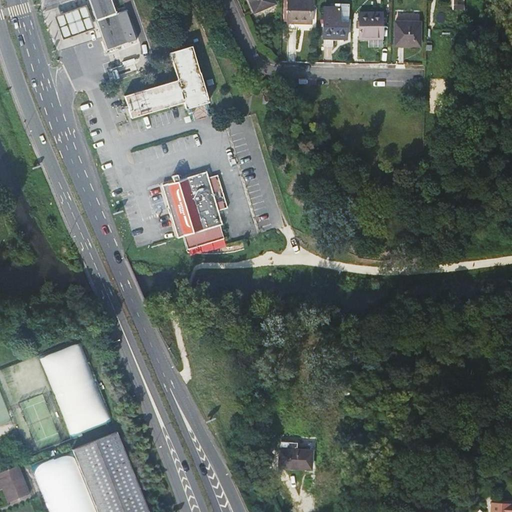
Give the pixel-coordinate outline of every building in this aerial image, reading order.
[(88,0),(89,3),(97,27),(106,51),(137,40),(126,10),(116,13),(111,0),(88,0)] [(273,0),(248,0),(253,12),(275,3),(273,0)] [(310,0),(287,0),(287,22),(297,23),(297,20),(310,20),(310,0)] [(97,27),(89,3),(79,7),(66,12),(56,15),(54,16),(63,40),(64,39),(74,35),(85,31),(97,27)] [(338,8),(323,7),(322,37),(345,38),(346,23),(338,23),(338,8)] [(382,13),(359,13),(359,38),(369,38),(369,36),(382,36),(382,13)] [(420,22),(395,21),(395,44),(420,45),(420,22)] [(124,95),(131,118),(184,102),(185,109),(209,102),(200,72),(199,72),(192,46),(169,52),(177,80),(171,82),(124,95)] [(262,104),(286,104),(286,91),(263,90),(262,104)] [(194,119),(210,114),(207,103),(190,107),(194,119)] [(206,172),(162,185),(178,237),(184,235),(187,248),(223,237),(220,224),(222,224),(218,211),(227,208),(217,175),(208,178),(206,172)] [(139,511),(107,428),(61,447),(86,511),(139,511)] [(311,462),(313,443),(281,441),(280,460),(311,462)] [(0,473),(0,487),(1,490),(7,503),(28,495),(17,467),(0,473)] [(490,503),(489,511),(511,511),(511,505),(509,505),(509,504),(490,503)]
